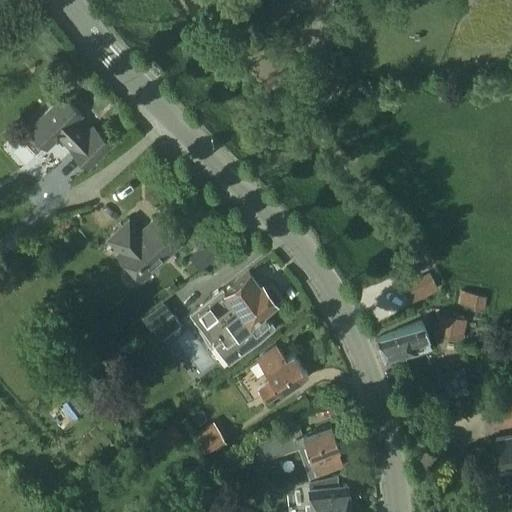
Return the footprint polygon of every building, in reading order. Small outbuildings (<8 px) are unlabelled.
[(149,62),(145,66),(156,79),(161,74),(149,62)] [(63,95),(29,128),(32,131),(23,139),(36,153),(45,145),(47,148),(60,136),(71,148),(89,167),(111,146),(94,127),(88,132),(76,120),(82,115),(63,95)] [(140,231),(129,218),(107,238),(119,251),(117,253),(142,280),(180,244),(155,217),(140,231)] [(212,237),(195,251),(207,265),(224,252),(212,237)] [(276,328),(270,319),(263,311),(277,300),(283,295),(271,280),(265,285),(261,281),(259,282),(249,269),(222,290),(221,289),(189,313),(228,364),(276,328)] [(401,286),(410,303),(438,288),(429,271),(401,286)] [(461,289),(458,304),(484,309),(487,295),(461,289)] [(161,337),(181,323),(172,311),(152,326),(161,337)] [(463,337),(467,317),(441,313),(437,332),(463,337)] [(423,320),(383,337),(376,340),(385,361),(417,347),(415,341),(429,335),(423,320)] [(277,344),(255,358),(270,379),(257,388),(266,401),(279,393),(307,374),(293,353),(286,357),(277,344)] [(440,398),(469,392),(464,367),(435,372),(440,398)] [(511,423),(511,394),(487,399),(493,427),(511,423)] [(158,457),(176,443),(173,439),(182,433),(175,422),(147,442),(158,457)] [(299,427),(253,443),(259,460),(298,446),(307,476),(343,464),(338,450),(339,450),(331,426),(302,436),(299,427)] [(219,430),(200,442),(208,455),(228,443),(219,430)] [(511,435),(494,438),(500,470),(511,468),(511,469),(511,435)] [(309,487),(307,487),(308,500),(309,510),(309,511),(350,511),(347,483),(339,484),(338,473),(308,480),(309,487)] [(211,511),(211,501),(195,503),(195,511),(211,511)]
